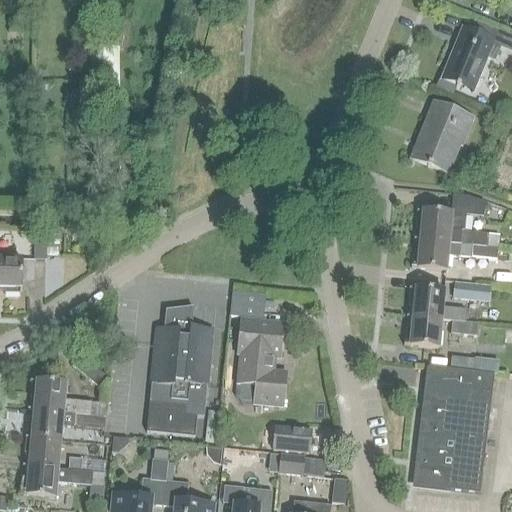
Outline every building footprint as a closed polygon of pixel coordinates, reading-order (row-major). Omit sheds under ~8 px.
[(115,48),(117,20),(102,19),(100,47),(115,48)] [(470,35),(460,30),(439,82),(470,95),(491,45),(499,48),(504,36),(474,24),(470,35)] [(499,48),(499,49),(507,53),(511,40),(511,39),(504,36),(499,48)] [(119,138),(118,53),(99,53),(100,138),(119,138)] [(96,84),(78,84),(78,106),(96,106),(96,84)] [(460,149),(471,122),(430,105),(408,160),(447,176),(458,148),(460,149)] [(458,199),(457,215),(486,217),(487,201),(458,199)] [(76,200),(76,212),(98,213),(98,201),(76,200)] [(465,219),(450,217),(415,213),(412,241),(447,245),(448,233),(461,234),(461,230),(464,230),(465,219)] [(448,233),(447,245),(484,249),(498,251),(500,238),(485,237),(461,234),(448,233)] [(46,262),(46,258),(56,258),(56,250),(58,250),(59,237),(34,237),(33,262),(35,263),(35,262),(46,262)] [(444,273),(445,257),(447,245),(412,241),(409,269),(444,273)] [(484,249),(447,245),(445,257),(497,263),(498,251),(484,249)] [(0,290),(4,291),(4,295),(19,296),(19,297),(20,297),(20,291),(21,291),(21,262),(0,261),(0,290)] [(451,299),(474,301),(476,287),(453,285),(451,299)] [(441,309),(442,293),(407,290),(405,306),(411,307),(410,319),(439,322),(450,323),(463,324),(464,311),(441,309)] [(165,312),(163,330),(156,330),(150,387),(151,387),(149,406),(150,406),(147,435),(189,439),(192,419),(203,420),(206,388),(207,388),(213,331),(191,329),(193,309),(165,312)] [(437,351),(439,322),(410,319),(409,331),(403,331),(401,347),(437,351)] [(450,323),(449,336),(463,337),(462,346),(476,347),(478,326),(463,325),(463,324),(450,323)] [(239,324),(236,355),(240,356),(237,387),(254,389),(253,406),(281,409),(284,377),(268,375),(270,359),(278,359),(281,328),(239,324)] [(80,358),(72,368),(82,377),(99,390),(107,380),(80,358)] [(450,358),(449,371),(471,374),(473,361),(450,358)] [(429,368),(426,395),(489,402),(492,377),(471,374),(449,371),(429,368)] [(26,413),(60,416),(71,416),(74,417),(84,418),(85,418),(88,418),(89,405),(62,402),(63,386),(29,383),(26,413)] [(477,496),(489,402),(426,395),(414,488),(477,496)] [(60,416),(26,413),(24,441),(58,444),(60,416)] [(74,417),(73,429),(84,430),(85,418),(84,418),(74,417)] [(274,429),(272,452),(307,456),(309,432),(274,429)] [(58,444),(24,441),(21,469),(55,472),(58,444)] [(302,479),(304,461),(279,458),(277,476),(302,479)] [(69,460),(68,474),(81,475),(83,461),(69,460)] [(109,511),(147,511),(148,508),(161,510),(163,485),(166,464),(152,462),(149,483),(141,482),(139,498),(112,495),(109,511)] [(68,474),(55,472),(21,469),(18,496),(53,499),(54,485),(103,489),(104,477),(81,475),(68,474)] [(185,487),(163,485),(161,510),(173,511),(172,511),(211,511),(212,509),(183,506),(185,487)] [(240,508),(230,507),(229,511),(267,511),(269,495),(241,492),(240,508)]
